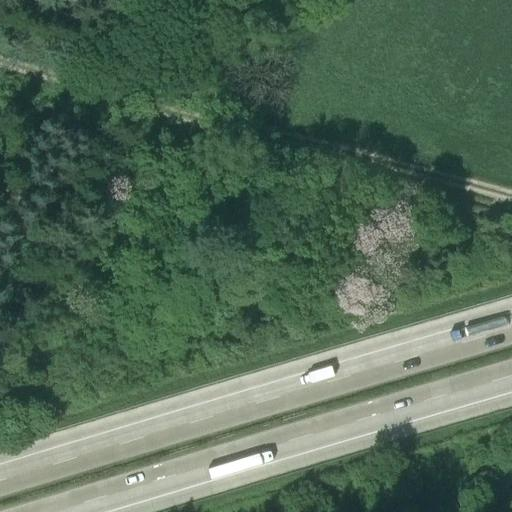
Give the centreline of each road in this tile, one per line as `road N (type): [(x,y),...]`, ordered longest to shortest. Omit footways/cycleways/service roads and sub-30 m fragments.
road 1 (motorway): [(511,331),(0,481)]
road 2 (track): [(511,198),(0,62)]
road 3 (motorway): [(58,511),(511,378)]
